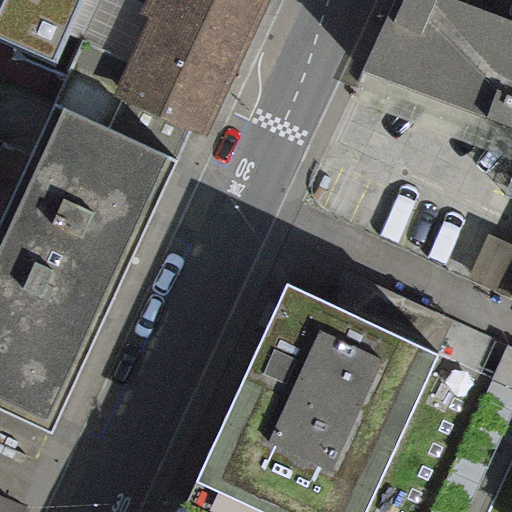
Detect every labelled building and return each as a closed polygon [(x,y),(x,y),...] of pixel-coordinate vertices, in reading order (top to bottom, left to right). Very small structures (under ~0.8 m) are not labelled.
[(0,0),(0,79),(45,99),(88,0),(0,0)] [(266,0),(145,0),(142,8),(153,14),(118,89),(207,130),(266,0)] [(511,18),(467,0),(389,0),(358,78),(511,140),(511,18)] [(0,436),(36,454),(173,170),(47,109),(0,206),(0,436)] [(472,282),(508,300),(511,291),(511,243),(495,235),(472,282)] [(367,511),(438,352),(271,279),(171,506),(184,511),(367,511)] [(0,511),(24,511),(0,501),(0,511)]
